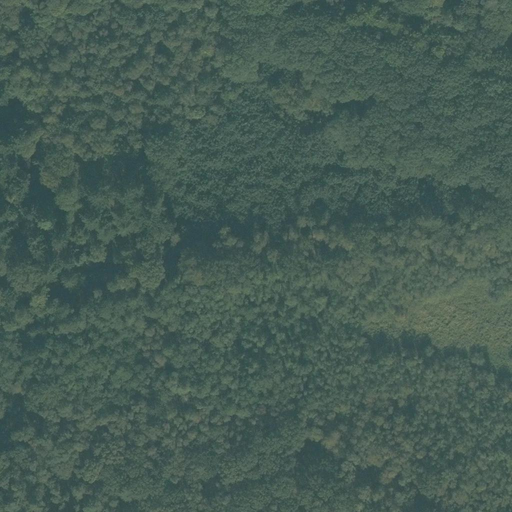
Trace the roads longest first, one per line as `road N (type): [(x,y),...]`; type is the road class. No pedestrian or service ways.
road 1 (track): [(122,0),(42,19),(29,38),(25,87),(49,172),(20,223)]
road 2 (unclassified): [(378,0),(511,49)]
